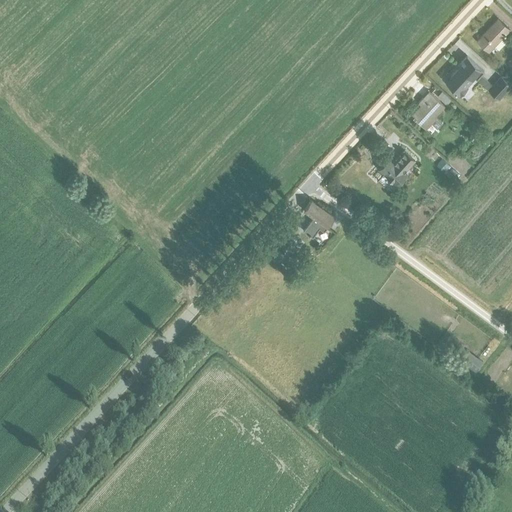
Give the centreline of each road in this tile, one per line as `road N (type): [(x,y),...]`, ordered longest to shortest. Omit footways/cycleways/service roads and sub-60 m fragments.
road 1 (tertiary): [(5,511),(309,184)]
road 2 (unclassified): [(511,337),(309,184)]
road 3 (residential): [(309,184),(481,0)]
